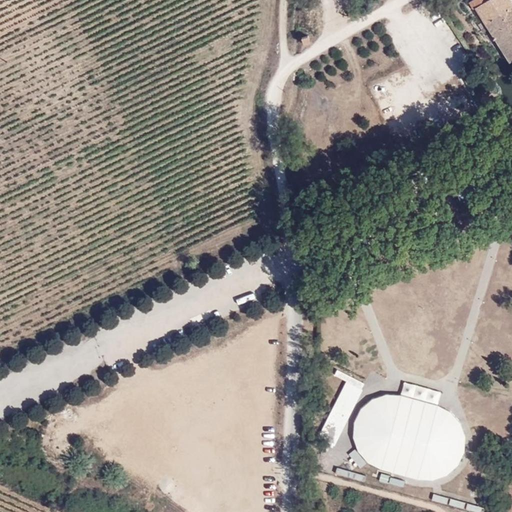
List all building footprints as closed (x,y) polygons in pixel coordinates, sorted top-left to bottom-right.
[(511,2),(510,0),(471,0),(510,60),(511,58),(511,2)] [(366,385),(336,371),(333,377),(347,384),(323,433),(339,441),(366,385)] [(404,382),(400,395),(385,394),(371,399),(360,409),(353,421),(352,437),(357,451),(366,462),(380,469),(416,479),(431,480),(446,475),(457,465),(464,451),(464,436),(460,422),(449,411),(436,404),(440,392),(404,382)] [(366,463),(355,449),(349,454),(360,468),(366,463)] [(391,476),(381,473),(379,480),(388,483),(389,482),(404,487),(405,481),(390,477),(391,476)] [(448,498),(434,494),(432,499),(447,504),(448,498)] [(465,503),(450,499),(449,504),(463,508),(465,503)] [(478,511),(480,506),(467,503),(466,509),(478,511)]
